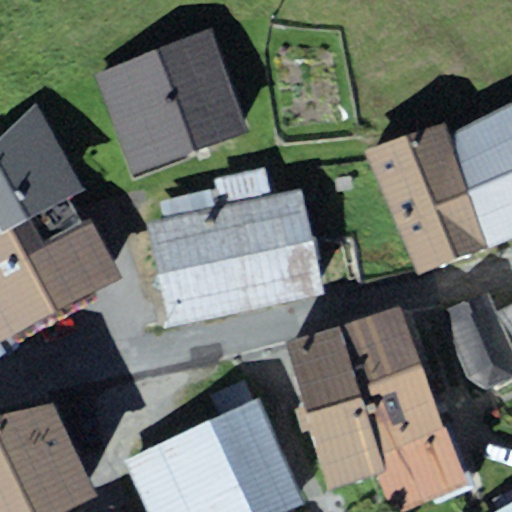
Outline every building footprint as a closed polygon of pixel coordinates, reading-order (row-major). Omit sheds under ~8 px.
[(95,71),(129,174),(243,136),(208,33),(95,71)] [(511,99),(444,129),(492,237),(511,228),(511,99)] [(433,117),(364,147),(412,258),(482,228),(433,117)] [(0,199),(0,338),(116,281),(61,170),(0,199)] [(300,182),(141,218),(162,312),(321,276),(300,182)] [(385,471),(399,510),(474,484),(413,308),(285,352),(333,489),(385,471)] [(42,397),(0,417),(0,511),(25,511),(85,484),(42,397)] [(258,402),(129,460),(153,511),(294,511),(306,507),(258,402)]
